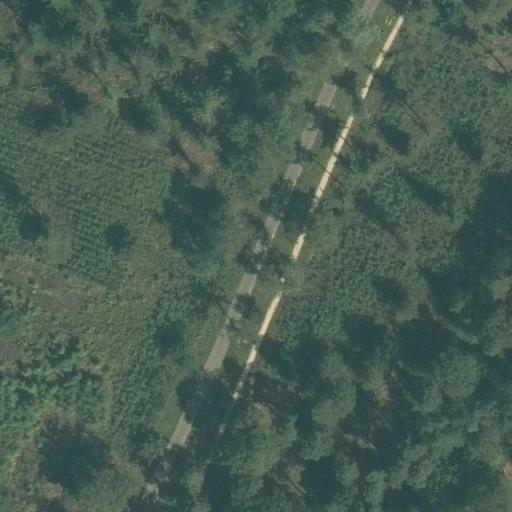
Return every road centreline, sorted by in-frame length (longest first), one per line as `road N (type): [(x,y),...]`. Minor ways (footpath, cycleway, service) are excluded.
road 1 (track): [(146,511),(369,0)]
road 2 (track): [(192,511),(295,481),(322,492),(335,511)]
